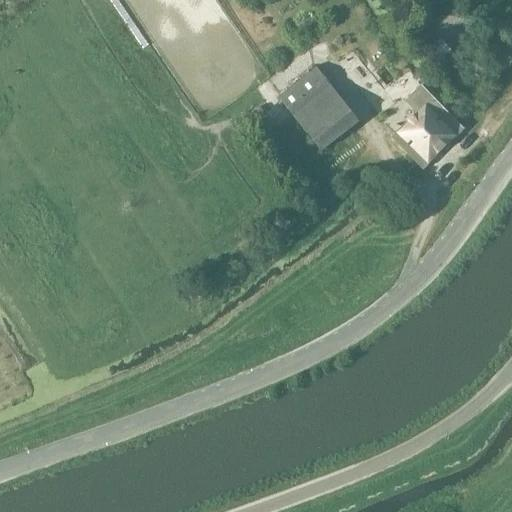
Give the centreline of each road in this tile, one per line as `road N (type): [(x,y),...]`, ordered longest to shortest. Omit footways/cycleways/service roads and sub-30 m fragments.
road 1 (unclassified): [(0,471),(339,341),(413,283),(511,153)]
road 2 (unclassified): [(254,511),(362,473),(435,435),(511,374)]
